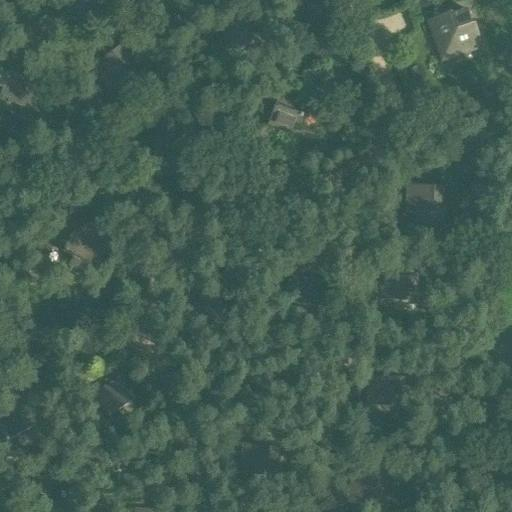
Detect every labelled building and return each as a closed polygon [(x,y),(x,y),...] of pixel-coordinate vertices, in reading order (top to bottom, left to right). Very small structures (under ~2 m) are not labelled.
[(63,0),(82,19),(101,1),(99,0),(63,0)] [(457,46),(481,38),(469,4),(435,16),(444,40),(457,46)] [(231,47),(256,41),(253,30),(262,28),(258,10),(224,17),(231,47)] [(113,89),(133,72),(126,64),(132,58),(121,44),(94,66),(113,89)] [(34,110),(43,82),(11,71),(2,96),(12,99),(13,96),(26,100),(24,107),(34,110)] [(297,135),(306,111),(295,107),(298,99),(281,93),(269,125),(297,135)] [(144,167),(169,163),(167,152),(176,150),(174,132),(139,138),(144,167)] [(445,200),(446,182),(411,180),(409,210),(435,211),(436,200),(445,200)] [(89,270),(105,239),(79,226),(67,249),(78,254),(74,262),(89,270)] [(420,285),(421,267),(386,265),(384,295),(410,297),(411,285),(420,285)] [(316,312),(321,277),(291,273),(288,299),(299,300),(298,309),(316,312)] [(225,324),(237,310),(210,288),(191,311),(211,328),(218,319),(225,324)] [(328,332),(318,331),(316,341),(326,342),(328,332)] [(406,392),(407,373),(372,372),(371,402),(396,403),(397,392),(406,392)] [(127,415),(143,405),(124,376),(99,392),(113,414),(122,408),(127,415)] [(26,441),(41,432),(23,402),(0,415),(0,419),(12,440),(22,434),(26,441)] [(281,462),(283,444),(248,440),(244,470),(270,473),(272,461),(281,462)] [(389,493),(391,474),(357,469),(352,499),(378,503),(380,491),(389,493)]
